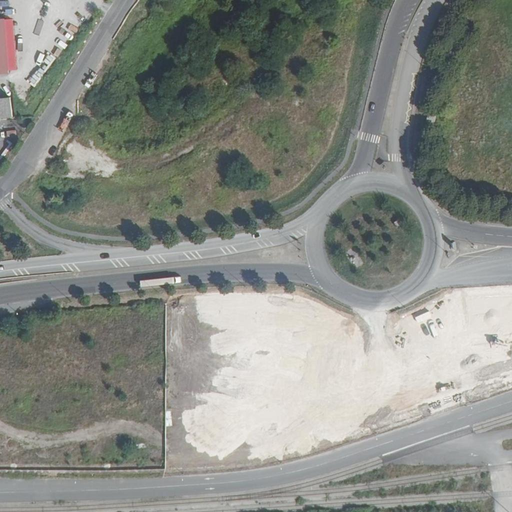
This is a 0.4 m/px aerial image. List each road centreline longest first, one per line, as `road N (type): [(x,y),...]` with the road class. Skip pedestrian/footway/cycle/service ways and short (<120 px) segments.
road 1 (primary): [(319,215),(263,240),(0,270)]
road 2 (primary): [(0,294),(196,275),(325,276)]
road 3 (residential): [(0,188),(127,0)]
road 4 (primary): [(325,276),(366,301),(396,297),(420,280),(434,231),(408,191)]
road 5 (primary): [(408,191),(402,108),(410,64),(438,0)]
road 6 (primary): [(406,0),(351,185)]
